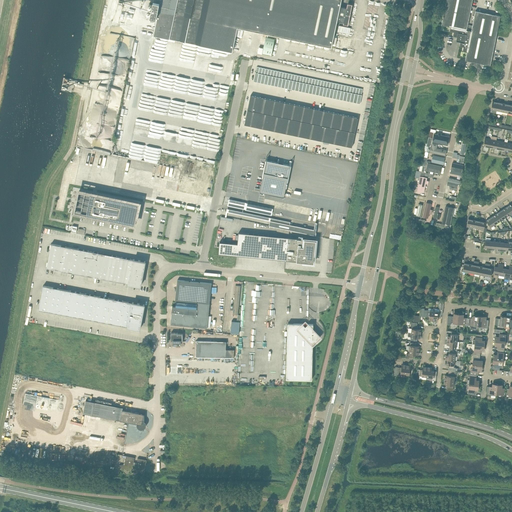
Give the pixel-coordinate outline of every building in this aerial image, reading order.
[(201,45),(210,0),(153,0),(150,17),(157,18),(154,35),(201,45)] [(337,21),(340,6),(341,0),(210,0),(201,45),(232,51),(237,27),(331,46),(337,21)] [(446,0),(441,25),(450,27),(450,31),(454,32),(453,36),(457,37),(456,41),(460,42),(459,46),(464,47),(463,51),(467,52),(465,60),(487,65),(490,65),(491,60),(496,36),(500,16),(495,15),(475,11),(472,26),(467,25),(472,0),(446,0)] [(348,4),(347,8),(340,6),(337,21),(344,22),(343,24),(348,25),(352,4),(348,4)] [(257,67),(254,81),(360,104),(363,89),(257,67)] [(251,95),(245,124),(352,147),(358,118),(251,95)] [(434,134),(432,142),(448,145),(449,141),(449,137),(441,135),(441,133),(438,133),(437,134),(434,134)] [(430,147),(429,152),(445,156),(446,151),(437,148),(438,145),(432,143),(431,147),(430,147)] [(445,158),(433,156),(432,162),(443,164),(445,158)] [(291,165),(266,160),(259,191),(284,197),(291,165)] [(442,166),(428,163),(427,170),(440,173),(442,166)] [(452,163),(451,170),(454,170),(453,173),(461,175),(463,165),(452,163)] [(424,192),(426,183),(428,183),(428,181),(426,180),(427,178),(420,176),(420,177),(417,191),(424,192)] [(449,178),(448,182),(451,183),(450,186),(460,188),(461,181),(449,178)] [(139,203),(79,190),(74,212),(135,224),(139,203)] [(427,203),(425,210),(426,210),(425,215),(431,217),(434,204),(427,203)] [(450,224),(454,208),(445,207),(442,222),(450,224)] [(441,219),(443,209),(440,209),(439,209),(436,208),(433,220),(440,222),(441,219)] [(510,214),(505,208),(500,211),(505,217),(510,214)] [(505,217),(500,211),(496,214),(500,220),(505,217)] [(500,220),(496,214),(491,217),(495,224),(500,220)] [(495,224),(491,217),(486,220),(489,224),(490,227),(495,224)] [(290,222),(270,218),(269,226),(313,235),(314,230),(290,225),(290,222)] [(264,258),(314,263),(314,259),(314,255),(316,240),(239,232),(238,243),(233,243),(232,255),(264,258)] [(128,284),(141,286),(145,261),(133,259),(51,244),(47,268),(129,283),(128,284)] [(172,306),(171,324),(207,328),(207,327),(210,328),(211,316),(208,316),(212,283),(177,280),(175,301),(177,301),(177,306),(172,306)] [(132,302),(43,285),(39,310),(128,326),(128,327),(140,329),(145,304),(132,302)] [(433,320),(434,311),(424,310),(424,308),(422,308),(421,309),(420,316),(429,317),(429,320),(433,320)] [(441,314),(442,314),(443,309),(440,309),(439,311),(434,311),(433,320),(438,321),(438,318),(441,318),(441,314)] [(458,323),(459,314),(454,313),(454,316),(448,316),(447,325),(450,325),(451,322),(455,323),(458,323)] [(463,314),(459,314),(458,323),(465,324),(464,326),(467,326),(468,318),(463,317),(463,314)] [(478,325),(479,316),(474,315),(474,318),(468,318),(467,326),(467,327),(470,327),(470,328),(477,329),(478,325)] [(505,325),(506,316),(501,315),(501,319),(495,318),(495,324),(502,325),(505,325)] [(486,316),(479,316),(478,325),(485,326),(484,328),(488,328),(489,320),(485,319),(486,316)] [(232,333),(240,334),(241,322),(233,321),(232,333)] [(288,323),(286,379),(312,379),(313,344),(320,337),(313,329),(313,324),(308,324),(306,321),(303,324),(288,323)] [(417,323),(412,322),(411,322),(410,326),(412,326),(411,329),(409,329),(408,332),(421,334),(421,329),(418,329),(418,326),(417,326),(417,323)] [(457,334),(456,334),(456,332),(451,331),(451,336),(448,336),(447,340),(457,341),(457,334)] [(420,338),(421,334),(408,332),(408,336),(411,336),(410,340),(417,340),(417,338),(420,338)] [(175,333),(171,333),(171,341),(173,341),(173,344),(181,344),(181,341),(183,341),(183,334),(178,334),(178,333),(175,333)] [(482,335),(477,334),(476,334),(475,340),(474,340),(474,341),(472,340),(472,344),(475,344),(484,345),(485,341),(482,340),(482,335)] [(508,335),(506,335),(504,334),(499,334),(499,337),(496,336),(495,341),(505,342),(508,342),(508,335)] [(460,341),(457,341),(447,340),(447,345),(450,345),(449,350),(457,350),(457,349),(459,349),(460,341)] [(226,357),(226,349),(226,341),(196,341),(196,357),(201,357),(226,357)] [(504,350),(505,342),(495,341),(495,345),(498,346),(498,349),(504,350)] [(410,342),(410,346),(407,346),(407,349),(409,350),(419,351),(419,346),(416,346),(417,343),(410,342)] [(484,349),(484,345),(475,344),(474,354),(480,355),(481,349),(484,349)] [(234,350),(226,349),(226,357),(234,358),(234,350)] [(503,360),(504,353),(504,350),(498,349),(497,355),(494,354),(494,359),(503,360)] [(418,355),(419,351),(409,350),(409,354),(406,354),(406,358),(409,358),(409,357),(415,357),(415,355),(418,355)] [(455,360),(455,353),(457,354),(457,350),(449,350),(449,355),(446,355),(445,359),(455,360)] [(480,360),(480,355),(474,354),(473,364),(482,365),(483,361),(480,360)] [(454,367),(455,360),(445,359),(445,364),(448,364),(447,367),(449,367),(449,370),(455,370),(455,368),(454,367)] [(502,367),(503,360),(494,359),(493,363),(496,364),(496,366),(493,366),(492,369),(499,370),(500,367),(502,367)] [(405,374),(406,365),(402,364),(401,367),(395,367),(394,372),(394,375),(398,376),(398,374),(405,374)] [(482,370),(482,365),(473,364),(471,374),(476,375),(478,375),(479,369),(482,370)] [(426,377),(427,367),(423,367),(422,370),(417,369),(416,378),(419,379),(419,376),(426,377)] [(432,367),(427,367),(426,377),(431,377),(436,378),(437,371),(431,371),(432,367)] [(454,381),(455,373),(457,374),(457,371),(455,371),(455,370),(449,370),(448,375),(445,375),(444,380),(454,381)] [(476,375),(471,374),(470,374),(469,380),(468,380),(467,380),(466,384),(478,385),(479,381),(476,380),(476,375)] [(453,391),(454,381),(444,380),(444,384),(447,384),(446,390),(453,391)] [(496,394),(497,384),(493,383),(492,387),(487,386),(486,392),(488,393),(489,393),(489,395),(496,396),(496,394)] [(478,389),(478,385),(466,384),(466,387),(467,388),(468,388),(468,394),(469,394),(474,395),(475,389),(478,389)] [(123,408),(114,406),(86,400),(83,413),(137,424),(137,425),(137,426),(138,428),(139,428),(140,429),(142,429),(143,429),(144,428),(145,427),(146,426),(146,425),(146,423),(145,422),(145,421),(144,421),(144,414),(123,410),(123,409),(123,408)] [(132,468),(133,464),(135,457),(126,455),(124,465),(120,464),(119,468),(132,471),(132,468)] [(144,473),(147,460),(138,458),(136,464),(133,464),(132,468),(140,470),(139,472),(144,473)]
